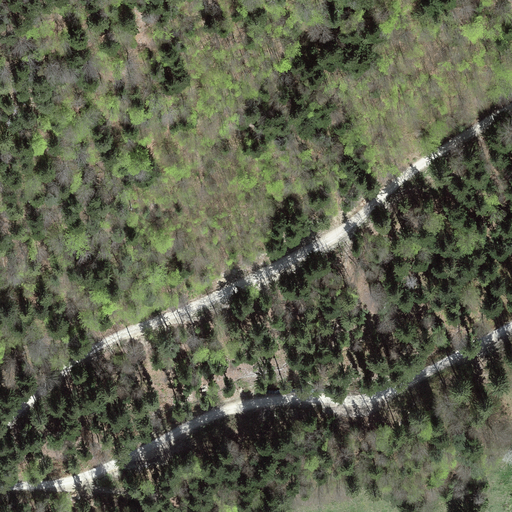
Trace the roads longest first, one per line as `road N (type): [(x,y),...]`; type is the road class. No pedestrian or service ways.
road 1 (track): [(0,419),(73,357),(373,205),(511,108)]
road 2 (track): [(511,330),(406,391),(351,399),(277,394),(188,424),(85,479),(0,484)]
